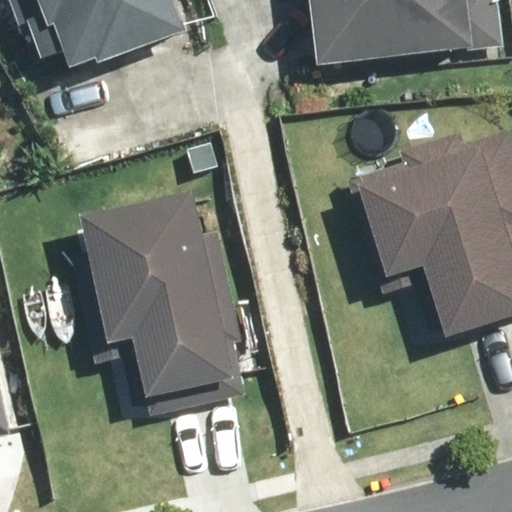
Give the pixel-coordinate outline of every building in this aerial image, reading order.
[(176,0),(10,0),(38,70),(69,58),(77,79),(191,34),(176,0)] [(311,0),(320,73),(506,53),(500,0),(311,0)] [(407,165),(350,183),(385,292),(430,278),(453,348),(511,329),(511,132),(463,148),(460,137),(403,155),(407,165)] [(197,195),(83,221),(112,351),(137,345),(154,421),(255,398),(219,234),(206,237),(197,195)] [(0,429),(16,427),(0,352),(0,332),(10,330),(0,282),(0,429)]
